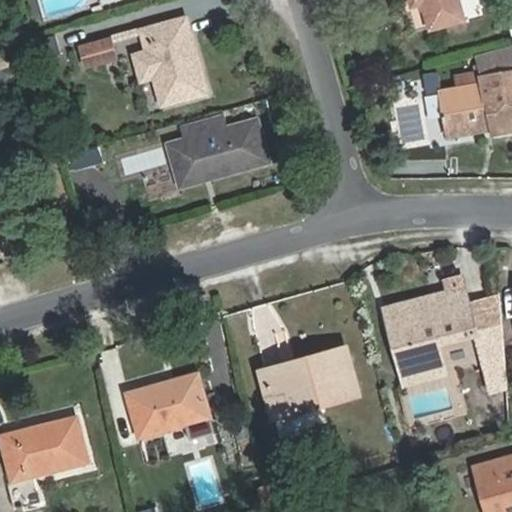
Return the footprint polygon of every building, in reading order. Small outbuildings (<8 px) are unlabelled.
[(463,18),(458,0),(408,0),(410,5),(423,2),(430,27),(463,18)] [(424,32),(424,9),(409,9),(409,32),(424,32)] [(141,29),(147,51),(154,77),(161,104),(207,91),(186,17),(141,29)] [(114,56),(110,38),(81,45),(86,64),(114,56)] [(154,77),(147,51),(133,54),(140,81),(154,77)] [(511,70),(478,76),(480,85),(438,90),(444,135),(488,129),(489,134),(511,130),(511,70)] [(215,169),(217,176),(269,161),(257,117),(168,142),(178,178),(215,169)] [(181,186),(217,176),(215,169),(178,178),(181,186)] [(462,287),(445,291),(447,300),(465,296),(462,287)] [(447,300),(445,291),(385,308),(404,385),(445,374),(438,346),(435,335),(458,329),(461,340),(475,335),(474,329),(467,304),(465,296),(447,300)] [(485,299),(467,304),(474,329),(492,324),(485,299)] [(438,346),(461,340),(458,329),(435,335),(438,346)] [(473,359),(491,354),(486,336),(468,342),(473,359)] [(275,416),(316,405),(356,394),(343,348),(262,369),(275,416)] [(198,375),(162,385),(164,391),(199,381),(198,375)] [(164,391),(162,385),(127,394),(140,439),(210,420),(199,381),(164,391)] [(321,424),(316,405),(275,416),(281,435),(321,424)] [(14,483),(88,465),(78,419),(3,437),(14,483)] [(511,511),(511,455),(474,467),(487,511),(511,511)]
